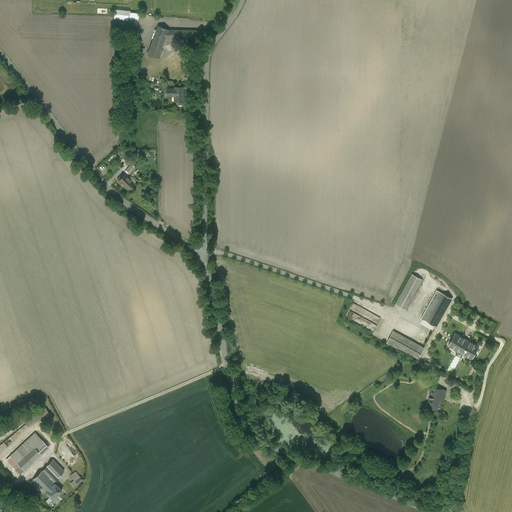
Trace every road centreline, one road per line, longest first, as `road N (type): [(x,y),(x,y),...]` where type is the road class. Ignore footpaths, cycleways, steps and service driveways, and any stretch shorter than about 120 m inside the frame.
road 1 (unclassified): [(432,511),(252,437),(204,265)]
road 2 (unclassified): [(204,265),(112,193),(0,52)]
road 3 (residential): [(204,265),(206,59),(241,0)]
